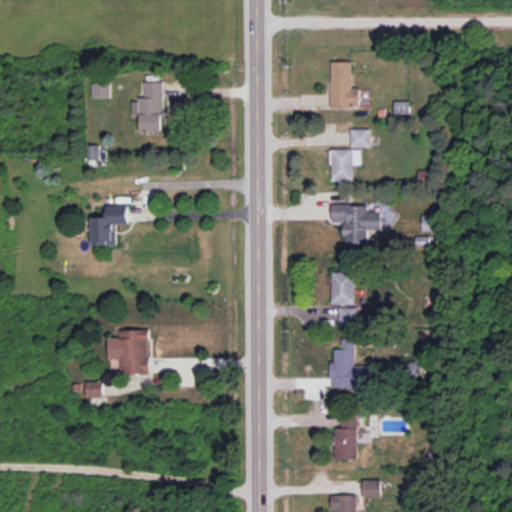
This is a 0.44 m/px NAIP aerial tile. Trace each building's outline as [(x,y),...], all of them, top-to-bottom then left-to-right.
[(331,107),(360,107),(360,88),(352,87),(353,61),(332,61),(331,107)] [(141,132),(164,131),(163,81),(145,82),(145,99),(132,99),(132,116),(140,116),(141,132)] [(91,83),(92,97),(110,97),(110,82),(91,83)] [(395,113),(411,113),(411,101),(395,101),(395,113)] [(371,129),(351,128),(351,147),(371,147),(371,129)] [(99,145),(87,145),(87,164),(100,164),(99,145)] [(331,181),(354,181),(354,164),(361,164),(361,149),(332,149),(331,181)] [(418,184),(432,183),(431,175),(429,175),(429,170),(418,171),(418,184)] [(368,204),(333,205),(333,221),(345,221),(345,245),(369,244),(369,229),(384,229),(383,211),(369,212),(368,204)] [(117,224),(129,224),(129,205),(106,205),(106,217),(93,217),(94,245),(118,245),(117,224)] [(423,231),(441,231),(441,214),(422,215),(423,231)] [(355,304),(356,272),(333,272),(332,303),(355,304)] [(339,324),(358,324),(358,307),(340,307),(339,324)] [(109,337),(109,360),(121,360),(121,373),(150,373),(150,329),(120,329),(120,337),(109,337)] [(370,365),(356,365),(356,339),(342,339),(342,349),(335,349),(335,362),(331,362),(331,388),(370,388),(370,365)] [(104,396),(103,381),(87,382),(87,396),(104,396)] [(358,414),(342,414),(342,428),(336,428),(336,459),(359,459),(358,414)] [(363,496),(381,496),(381,479),(363,479),(363,496)] [(357,511),(358,495),(332,494),(332,510),(336,510),(336,511),(357,511)]
